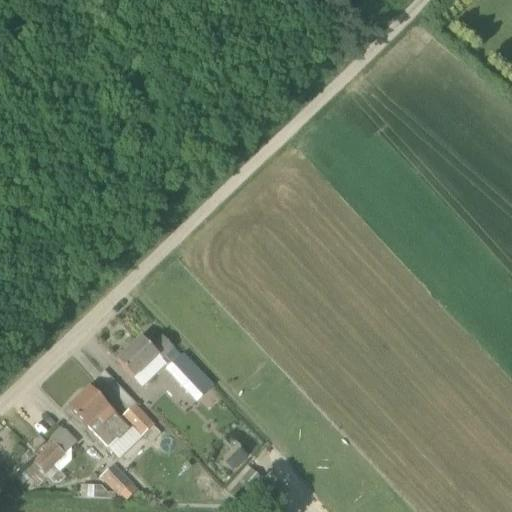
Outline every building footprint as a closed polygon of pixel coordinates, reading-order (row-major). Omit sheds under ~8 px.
[(206,293),(176,322),(204,351),(234,322),(206,293)] [(161,336),(150,347),(141,338),(116,362),(133,379),(157,356),(161,360),(173,349),(161,336)] [(212,387),(201,375),(182,355),(166,370),(185,390),(196,402),(212,387)] [(87,429),(88,428),(106,448),(116,439),(118,441),(129,430),(89,388),(67,408),(87,429)] [(165,438),(153,426),(134,407),(123,418),(141,437),(143,435),(155,447),(165,438)] [(296,440),(317,420),(306,408),(285,427),(296,440)] [(34,454),(40,449),(44,444),(37,437),(27,446),(34,454)] [(236,469),(247,452),(234,444),(223,460),(236,469)] [(43,477),(64,458),(53,446),(32,465),(43,477)] [(111,467),(103,474),(99,478),(118,499),(130,488),(111,467)] [(268,485),(260,479),(260,478),(250,470),(228,495),(238,504),(243,499),(252,505),(268,485)]
